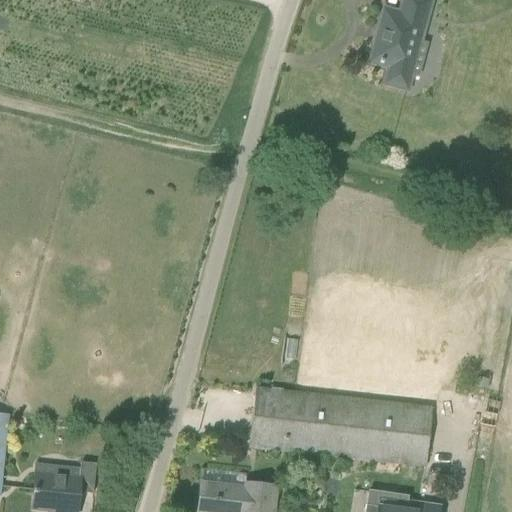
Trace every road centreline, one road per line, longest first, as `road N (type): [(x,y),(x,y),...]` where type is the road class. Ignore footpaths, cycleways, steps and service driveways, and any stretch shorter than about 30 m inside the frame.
road 1 (unclassified): [(149,511),(292,0)]
road 2 (track): [(250,138),(511,214)]
road 3 (track): [(242,164),(0,102)]
